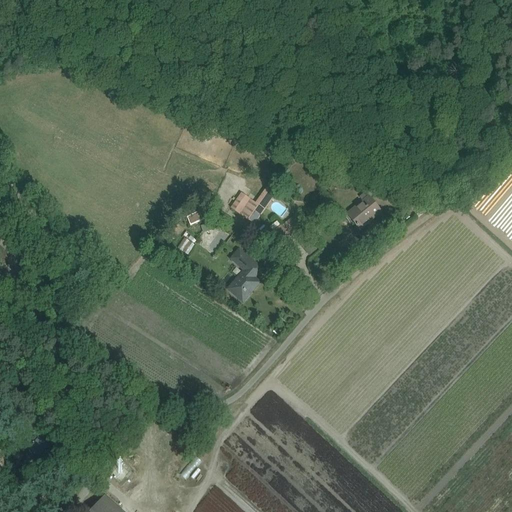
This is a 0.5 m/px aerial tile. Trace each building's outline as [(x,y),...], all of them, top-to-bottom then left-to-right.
[(236,190),(227,204),(230,205),(232,207),(230,209),(254,226),(275,195),(276,195),(266,189),(266,188),(265,188),(255,203),(241,193),(236,190)] [(286,217),(294,208),(281,196),(273,205),(286,217)] [(349,217),(353,223),(360,231),(375,219),(372,216),(379,210),(368,197),(361,203),(363,206),(349,217)] [(198,212),(185,217),(189,226),(202,220),(198,212)] [(294,216),(272,232),(280,243),(302,227),(294,216)] [(209,223),(200,226),(202,233),(211,230),(209,223)] [(243,302),(250,294),(259,283),(257,282),(254,279),(261,270),(254,263),(255,262),(239,248),(229,260),(242,271),(233,281),(235,282),(228,290),(243,302)] [(260,255),(278,271),(284,264),(266,249),(260,255)] [(38,438),(29,450),(39,458),(48,446),(38,438)] [(16,450),(12,456),(20,462),(24,456),(16,450)] [(122,511),(105,496),(90,511),(122,511)]
